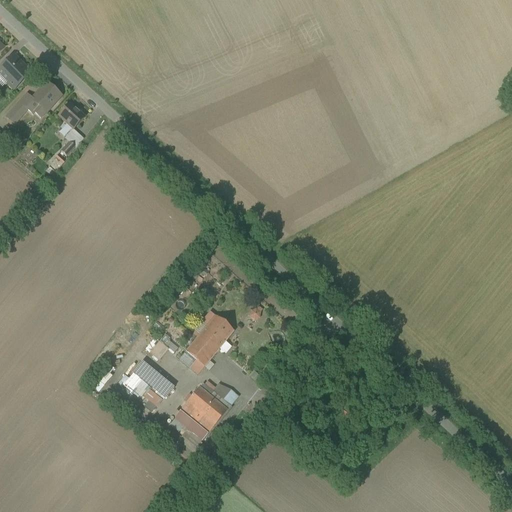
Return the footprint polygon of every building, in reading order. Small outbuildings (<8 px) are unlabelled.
[(14,56),(0,69),(0,75),(14,90),(31,74),(14,56)] [(32,101),(31,101),(34,103),(46,114),(61,97),(46,84),(32,101)] [(14,125),(34,103),(31,101),(32,101),(27,96),(6,119),(14,125)] [(76,111),(69,105),(59,117),(74,131),(85,118),(77,111),(76,111)] [(69,143),(61,152),(67,157),(75,148),(69,143)] [(203,322),(208,326),(186,353),(196,361),(204,368),(234,332),(215,317),(215,318),(210,314),(203,322)] [(204,368),(196,361),(189,370),(197,377),(204,368)] [(172,390),(141,364),(132,375),(151,391),(143,401),(154,411),(172,390)] [(227,412),(199,389),(180,412),(208,435),(227,412)] [(208,435),(180,412),(173,421),(201,444),(208,435)]
